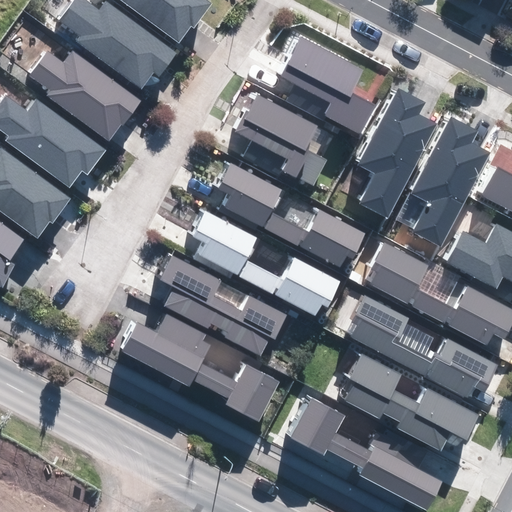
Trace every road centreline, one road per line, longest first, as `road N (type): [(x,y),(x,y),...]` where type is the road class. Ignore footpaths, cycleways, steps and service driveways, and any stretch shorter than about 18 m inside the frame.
road 1 (residential): [(72,297),(270,0)]
road 2 (residential): [(67,418),(254,511)]
road 3 (residential): [(511,74),(368,0)]
